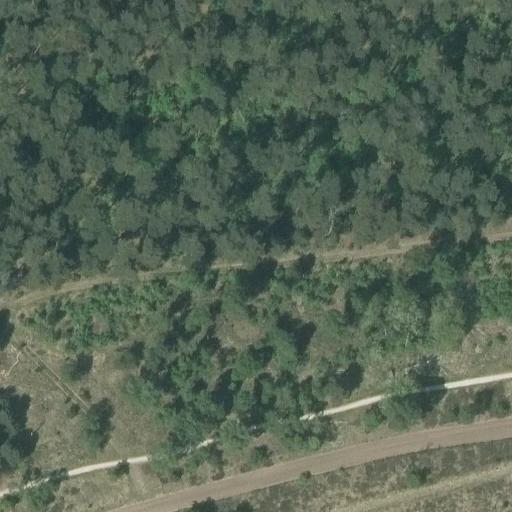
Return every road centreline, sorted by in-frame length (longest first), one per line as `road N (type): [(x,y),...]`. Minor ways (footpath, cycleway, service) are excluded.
road 1 (track): [(0,308),(223,270),(511,236)]
road 2 (track): [(140,511),(356,456),(511,430)]
road 3 (track): [(0,315),(130,462),(154,507)]
